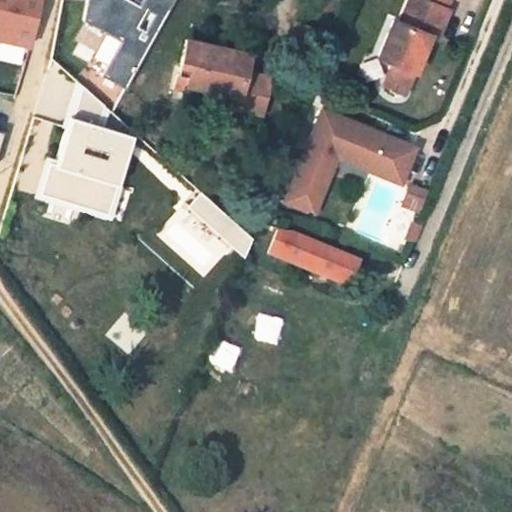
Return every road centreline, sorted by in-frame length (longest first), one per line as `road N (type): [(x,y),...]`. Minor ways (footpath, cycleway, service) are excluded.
road 1 (track): [(159,511),(0,292)]
road 2 (residential): [(0,180),(55,0)]
